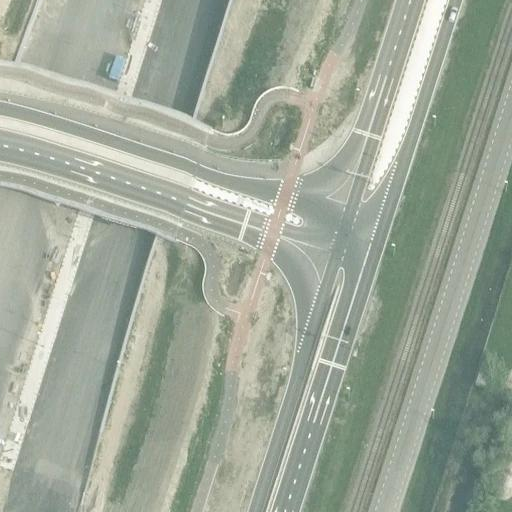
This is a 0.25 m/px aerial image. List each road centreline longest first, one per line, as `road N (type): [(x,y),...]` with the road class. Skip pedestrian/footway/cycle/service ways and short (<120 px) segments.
road 1 (unclassified): [(383,511),(511,110)]
road 2 (motorway): [(116,0),(0,354)]
road 3 (secondary): [(349,214),(0,112)]
road 4 (secondary): [(0,152),(45,160),(334,261)]
road 5 (motorway): [(99,285),(191,0)]
road 6 (secondary): [(291,511),(379,243)]
road 7 (secondary): [(334,261),(256,511)]
road 8 (secondary): [(379,243),(455,0)]
road 9 (motorway): [(22,511),(99,285)]
road 10 (motorway): [(53,511),(99,285)]
road 11 (motorway): [(103,0),(29,125),(0,204)]
road 12 (secondary): [(417,0),(349,214)]
